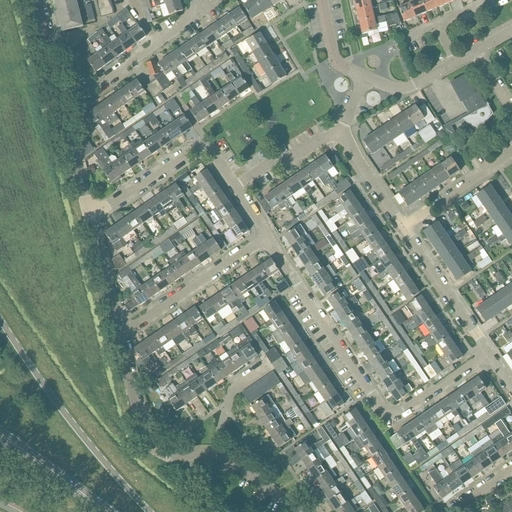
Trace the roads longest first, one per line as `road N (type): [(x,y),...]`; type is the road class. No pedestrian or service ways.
road 1 (primary): [(151,511),(72,423),(0,318)]
road 2 (residential): [(391,413),(268,237)]
road 3 (residential): [(213,452),(168,456),(153,448),(117,329)]
road 4 (residential): [(89,217),(196,149),(214,154),(235,186)]
road 5 (residential): [(117,329),(268,237)]
road 6 (residential): [(60,98),(86,94),(194,12)]
road 7 (residential): [(489,353),(403,226)]
road 8 (primary): [(106,511),(0,433)]
road 9 (residential): [(403,226),(511,152)]
road 10 (residential): [(89,217),(60,98)]
